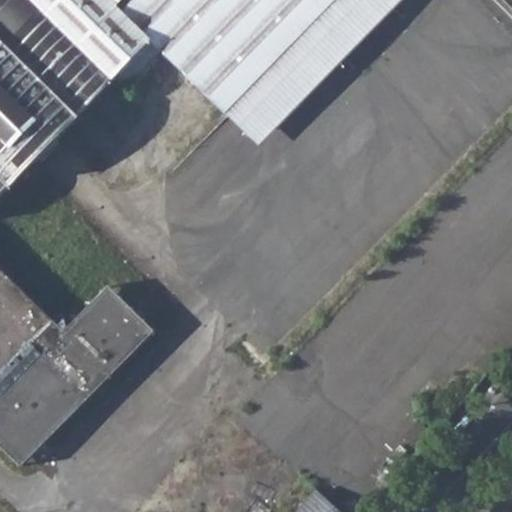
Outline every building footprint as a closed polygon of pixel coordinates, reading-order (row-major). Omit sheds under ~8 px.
[(0,0),(0,207),(118,92),(130,104),(161,75),(218,132),(298,51),(315,68),(355,28),(337,11),(347,0),(0,0)] [(401,17),(384,0),(347,0),(337,11),(355,28),(315,68),(298,51),(218,132),(253,167),(401,17)] [(511,0),(495,0),(511,16),(511,0)] [(0,469),(18,487),(154,352),(107,305),(62,350),(0,287),(0,469)] [(327,511),(312,498),(300,511),(327,511)]
